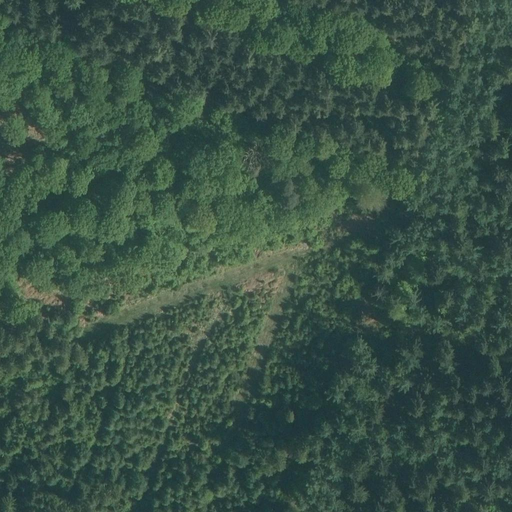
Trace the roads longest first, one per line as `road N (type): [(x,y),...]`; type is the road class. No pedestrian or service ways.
road 1 (track): [(287,511),(477,0)]
road 2 (track): [(511,163),(0,328)]
